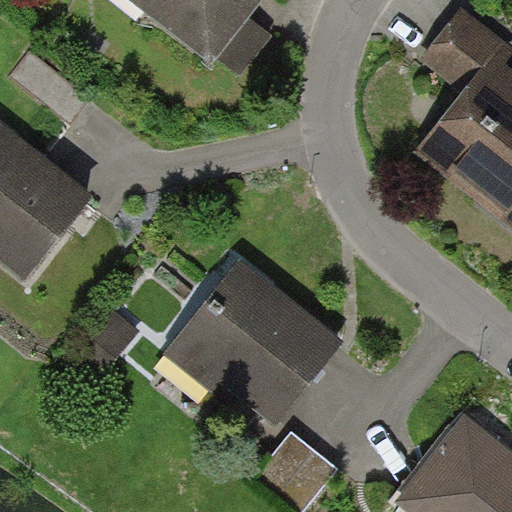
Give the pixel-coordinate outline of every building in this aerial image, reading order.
[(232,19),(246,0),(111,0),(196,65),(201,59),(237,87),(268,47),(232,19)] [(414,152),(511,232),(511,85),(494,70),(507,54),(464,19),(425,67),(460,95),(414,152)] [(0,268),(30,291),(95,205),(0,134),(0,268)] [(174,362),(274,436),(339,351),(239,276),(174,362)] [(407,511),(511,511),(511,467),(466,434),(407,511)]
